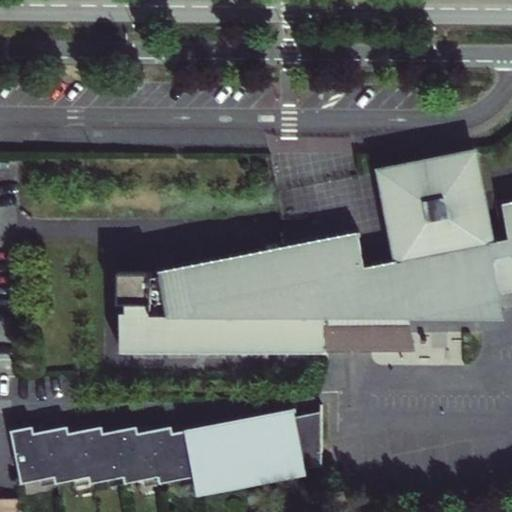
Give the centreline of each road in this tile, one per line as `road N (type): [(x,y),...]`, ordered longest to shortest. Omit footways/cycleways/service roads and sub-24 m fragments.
road 1 (secondary): [(511,18),(0,12)]
road 2 (secondary): [(0,49),(511,46)]
